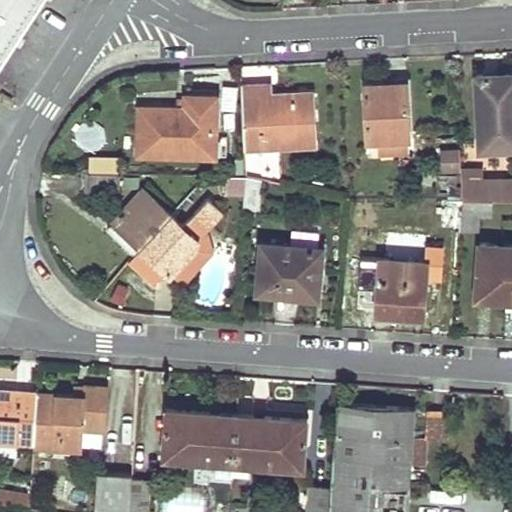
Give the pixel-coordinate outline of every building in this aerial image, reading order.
[(0,0),(0,61),(40,0),(0,0)] [(511,72),(476,74),(480,149),(511,147),(511,72)] [(379,141),(406,139),(409,139),(406,83),(364,86),(368,141),(379,141)] [(272,95),(272,85),(257,86),(258,96),(272,95)] [(272,95),(258,96),(257,86),(240,87),(244,148),(314,143),(311,93),(272,95)] [(217,98),(185,97),(184,109),(139,108),(138,155),(214,157),(217,98)] [(406,139),(379,141),(379,155),(406,154),(406,139)] [(442,152),(443,171),(460,170),(459,151),(442,152)] [(119,168),(120,153),(90,152),(90,167),(119,168)] [(461,199),(491,200),(511,199),(511,179),(482,179),(481,173),(467,173),(466,179),(460,180),(461,199)] [(89,174),(89,184),(88,193),(117,194),(117,174),(89,174)] [(245,176),(226,176),(225,194),(245,195),(245,176)] [(263,180),(245,176),(245,195),(243,209),(261,210),(263,180)] [(142,247),(171,215),(143,189),(114,221),(142,247)] [(187,197),(175,210),(180,215),(192,202),(187,197)] [(197,239),(204,231),(222,211),(207,198),(182,225),(171,215),(142,247),(135,255),(130,260),(155,283),(158,280),(163,279),(169,273),(171,275),(194,250),(197,239)] [(441,210),(461,210),(461,199),(441,199),(441,210)] [(461,199),(461,210),(460,230),(478,232),(479,216),(491,217),(491,200),(461,199)] [(106,228),(135,255),(142,247),(114,221),(106,228)] [(197,239),(194,250),(171,275),(182,286),(213,253),(208,235),(204,231),(197,239)] [(511,244),(479,243),(475,298),(505,300),(511,300),(511,244)] [(320,249),(291,246),(262,244),(258,293),(316,297),(320,249)] [(376,311),(422,315),(426,262),(380,259),(380,260),(367,259),(365,281),(378,282),(376,311)] [(75,395),(37,392),(33,444),(33,446),(80,450),(81,440),(82,429),(103,430),(106,387),(83,384),(83,388),(82,403),(74,402),(75,395)] [(82,403),(83,388),(76,387),(75,395),(74,402),(82,403)] [(33,444),(37,392),(2,390),(1,395),(0,395),(0,441),(16,442),(33,444)] [(329,511),(406,511),(411,460),(426,461),(427,438),(411,437),(413,408),(336,403),(331,487),(329,511)] [(216,460),(233,462),(236,414),(166,409),(163,457),(216,460)] [(429,409),(427,438),(448,439),(450,410),(429,409)] [(233,462),(250,463),(301,466),(305,419),(236,414),(233,462)] [(16,442),(0,441),(0,456),(15,457),(16,442)] [(233,462),(216,460),(216,473),(232,474),(233,462)] [(232,474),(248,475),(250,463),(233,462),(232,474)] [(127,511),(130,479),(131,473),(96,471),(92,511),(127,511)] [(127,511),(147,511),(150,480),(130,479),(127,511)] [(54,499),(81,500),(82,484),(55,483),(54,499)] [(329,511),(331,487),(309,486),(306,511),(329,511)] [(0,500),(13,503),(29,506),(30,496),(0,491),(0,500)]
